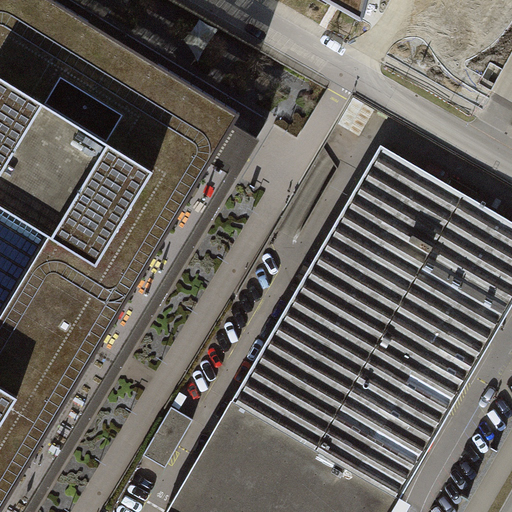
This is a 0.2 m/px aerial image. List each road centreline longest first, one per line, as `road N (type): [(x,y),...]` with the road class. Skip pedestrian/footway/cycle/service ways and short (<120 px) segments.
road 1 (residential): [(221,0),(511,166)]
road 2 (unknown): [(241,511),(348,308),(349,277),(313,242)]
road 3 (unknown): [(181,511),(313,242)]
road 4 (unknown): [(349,72),(475,7)]
